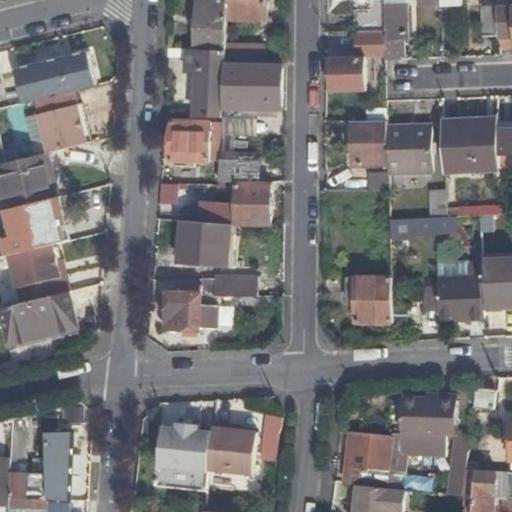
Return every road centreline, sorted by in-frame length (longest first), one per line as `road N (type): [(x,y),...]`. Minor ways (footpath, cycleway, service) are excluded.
road 1 (residential): [(123,375),(146,0)]
road 2 (unclassified): [(309,0),(303,370)]
road 3 (residential): [(303,370),(511,360)]
road 4 (residential): [(123,375),(303,370)]
road 5 (unclassified): [(303,370),(290,511)]
road 6 (unknown): [(123,375),(117,511)]
road 7 (residential): [(0,398),(85,376),(123,375)]
road 8 (residential): [(120,0),(0,28)]
